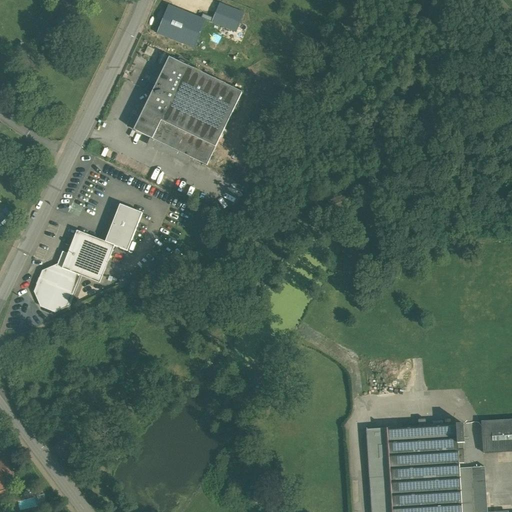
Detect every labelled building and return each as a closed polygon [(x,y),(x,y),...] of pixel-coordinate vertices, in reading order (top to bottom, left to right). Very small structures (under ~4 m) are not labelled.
[(213,19),(212,23),(237,33),(245,14),(220,4),(213,19)] [(169,6),(157,34),(195,49),(206,21),(202,19),(169,6)] [(206,21),(212,23),(213,19),(203,15),(202,19),(206,21)] [(152,93),(134,130),(207,166),(242,93),(188,67),(169,58),(155,86),(152,93)] [(150,83),(147,91),(152,93),(155,86),(150,83)] [(128,127),(134,129),(137,122),(132,119),(128,127)] [(114,247),(128,252),(143,214),(120,205),(106,242),(115,246),(114,247)] [(106,242),(77,231),(68,254),(63,269),(80,276),(100,284),(114,247),(115,246),(106,242)] [(68,254),(63,252),(57,267),(58,267),(62,269),(63,269),(68,254)] [(62,269),(58,267),(44,273),(37,292),(43,305),(55,310),(68,305),(80,276),(63,269),(62,269)] [(511,420),(481,423),(483,453),(511,451),(511,420)] [(463,424),(367,430),(371,511),(507,511),(508,511),(506,511),(487,511),(484,467),(459,469),(459,464),(464,463),(462,443),(464,443),(463,424)] [(0,489),(5,488),(3,482),(10,480),(8,471),(10,470),(7,459),(0,460),(0,489)]
